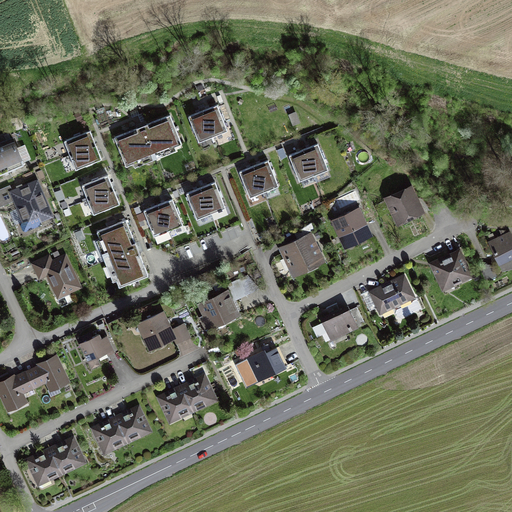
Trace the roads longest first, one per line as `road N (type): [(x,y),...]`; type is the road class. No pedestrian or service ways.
road 1 (secondary): [(323,393),(78,511)]
road 2 (residential): [(2,447),(198,355)]
road 3 (residential): [(286,313),(474,219)]
road 4 (secondary): [(511,302),(323,393)]
road 5 (residential): [(155,285),(31,344)]
